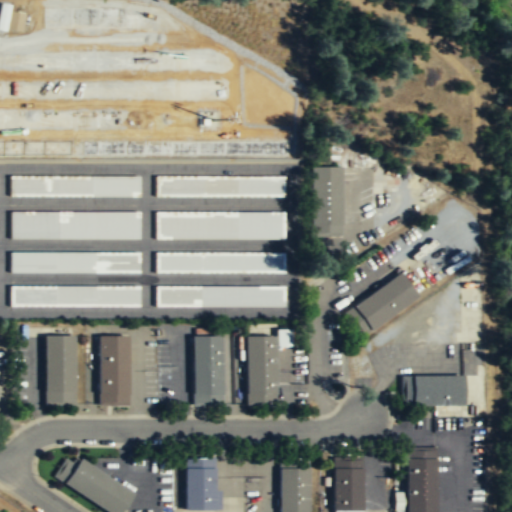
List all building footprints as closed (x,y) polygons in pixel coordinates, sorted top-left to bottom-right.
[(10,4),(0,2),(0,29),(8,31),(10,4)] [(26,13),(12,10),(8,28),(21,31),(26,13)] [(338,237),(338,167),(311,167),(311,237),(338,237)] [(138,197),(138,176),(8,176),(8,197),(138,197)] [(283,197),(283,176),(154,176),(154,197),(283,197)] [(138,239),(138,211),(8,211),(8,239),(138,239)] [(283,239),(283,211),(154,211),(154,239),(283,239)] [(138,251),(8,251),(8,274),(138,274),(138,251)] [(283,251),(154,251),(154,274),(283,274),(283,251)] [(340,310),(357,335),(415,298),(399,273),(340,310)] [(138,307),(138,286),(8,286),(8,307),(138,307)] [(283,286),(154,286),(154,307),(283,307),(283,286)] [(74,335),(41,335),(41,405),(74,405),(74,335)] [(126,336),(95,336),(95,407),(126,407),(126,336)] [(220,336),(188,336),(188,406),(220,407),(220,336)] [(242,405),(274,405),(274,337),(242,337),(242,405)] [(397,375),(397,406),(461,406),(461,375),(397,375)] [(433,511),(433,448),(404,448),(404,491),(393,491),(393,511),(433,511)] [(75,460),(73,465),(62,458),(50,479),(105,511),(121,511),(132,493),(75,460)] [(212,491),(212,460),(182,460),(182,511),(218,511),(218,491),(212,491)] [(329,460),(329,511),(360,511),(360,460),(329,460)] [(306,511),(306,462),(275,462),(275,511),(306,511)]
